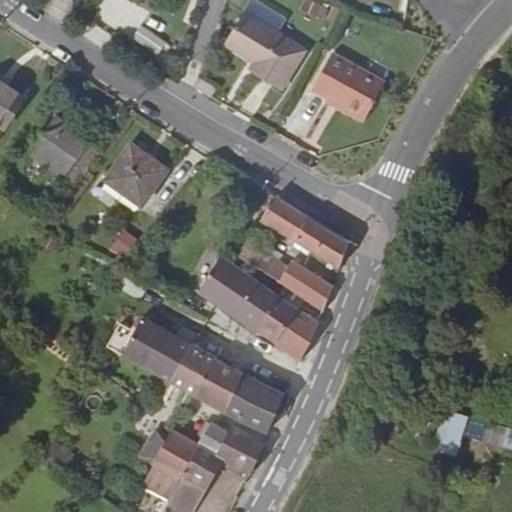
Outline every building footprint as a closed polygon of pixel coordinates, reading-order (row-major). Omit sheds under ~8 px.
[(275,95),(298,56),(238,21),(220,52),(250,70),(245,78),(275,95)] [(157,54),(166,41),(141,25),(132,38),(157,54)] [(307,94),(321,102),(331,108),(329,110),(357,125),(379,87),(329,58),(307,94)] [(190,87),(188,92),(202,100),(210,90),(192,80),(190,87)] [(0,82),(0,121),(4,124),(22,96),(0,82)] [(78,181),(105,143),(92,135),(89,139),(55,116),(31,151),(64,175),(65,173),(78,181)] [(167,165),(130,142),(106,178),(143,203),(167,165)] [(345,243),(270,191),(266,197),(270,200),(259,218),(337,266),(345,243)] [(109,246),(121,258),(137,241),(125,229),(109,246)] [(240,243),(234,240),(231,244),(237,252),(275,278),(284,264),(244,237),(240,243)] [(277,294),(231,262),(218,253),(197,288),(216,301),(254,327),(277,294)] [(284,264),(275,278),(284,284),(321,310),(331,285),(290,256),(284,264)] [(310,318),(277,294),(254,327),(298,359),(319,318),(313,314),(310,318)] [(170,379),(190,343),(164,328),(139,315),(120,352),(170,379)] [(196,393),(214,356),(197,347),(202,337),(196,333),(190,343),(170,379),(186,388),(196,393)] [(225,409),(240,370),(214,356),(196,393),(225,409)] [(266,431),(281,393),(240,370),(225,409),(266,431)] [(186,388),(170,379),(164,390),(181,399),(186,388)] [(462,452),(464,413),(439,411),(437,450),(462,452)] [(464,439),(511,447),(511,427),(467,420),(464,439)] [(198,441),(171,427),(144,481),(170,495),(172,491),(197,444),(215,454),(225,436),(227,432),(209,422),(198,441)] [(249,471),(262,443),(241,431),(236,441),(225,436),(215,454),(197,444),(172,491),(197,503),(209,480),(221,457),(249,471)] [(184,511),(192,511),(197,503),(172,491),(170,495),(167,503),(184,511)]
